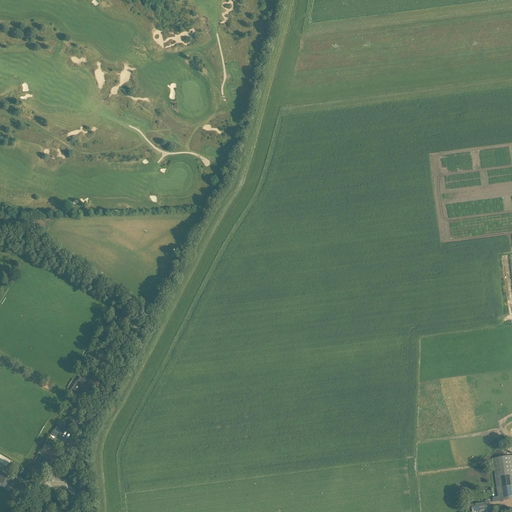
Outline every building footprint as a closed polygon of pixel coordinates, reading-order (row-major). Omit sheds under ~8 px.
[(117,325),(123,329),(130,318),(123,314),(117,325)] [(77,381),(71,390),(82,397),(81,399),(86,402),(88,403),(100,382),(101,381),(92,376),(91,378),(90,379),(85,376),(83,379),(80,377),(78,381),(77,381)] [(58,424),(54,430),(61,435),(65,429),(64,429),(66,426),(60,422),(58,425),(58,424)] [(44,470),(54,448),(46,444),(35,466),(44,470)] [(511,455),(492,458),(498,502),(511,499),(511,455)] [(0,483),(3,485),(5,481),(10,484),(12,481),(9,479),(9,478),(7,477),(8,476),(0,470),(0,483)] [(486,502),(471,505),(472,511),(473,511),(479,511),(480,511),(491,510),(489,500),(486,501),(486,502)]
